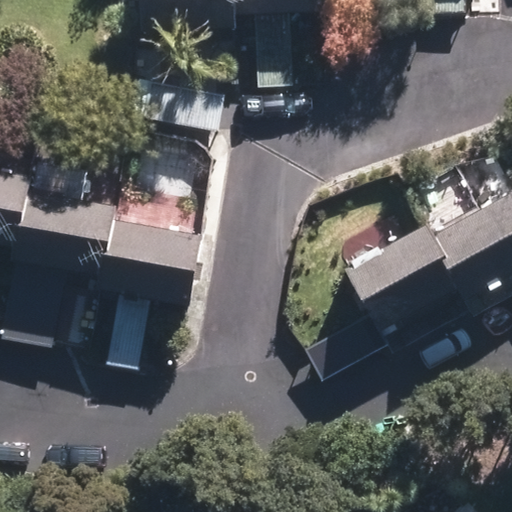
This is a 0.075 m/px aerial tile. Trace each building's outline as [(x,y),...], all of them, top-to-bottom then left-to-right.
[(232,0),(143,0),(144,31),(234,29),(232,0)] [(324,0),(235,0),(236,16),(325,14),(324,0)] [(469,15),(469,0),(433,0),(433,15),(469,15)] [(232,89),(148,78),(143,120),(227,131),(232,89)] [(34,183),(0,176),(0,245),(21,249),(34,183)] [(114,212),(35,197),(22,263),(101,279),(114,212)] [(511,275),(511,201),(440,237),(470,296),(511,275)] [(208,240),(129,225),(116,291),(195,307),(208,240)] [(459,291),(427,230),(365,263),(397,323),(459,291)]
